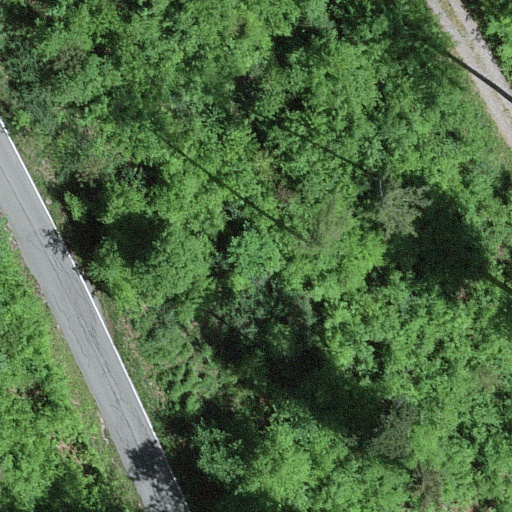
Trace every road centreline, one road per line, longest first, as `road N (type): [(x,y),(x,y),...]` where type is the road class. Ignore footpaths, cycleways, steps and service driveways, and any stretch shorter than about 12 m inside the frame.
road 1 (unclassified): [(169,511),(0,147)]
road 2 (track): [(511,116),(437,0)]
